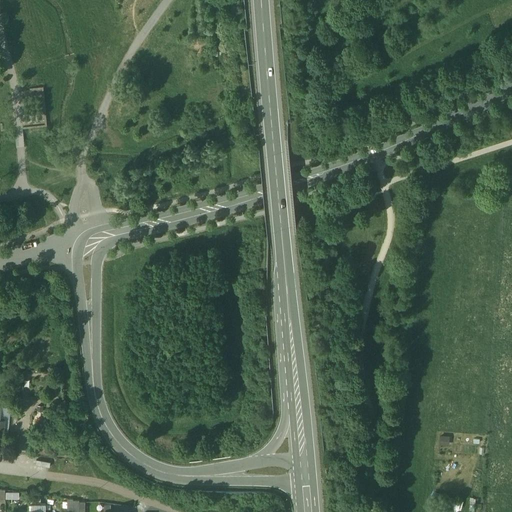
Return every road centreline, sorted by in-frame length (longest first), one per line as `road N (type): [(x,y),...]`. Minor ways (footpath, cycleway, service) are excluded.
road 1 (tertiary): [(511,88),(373,155),(93,241)]
road 2 (primary): [(260,0),(296,392)]
road 3 (secondary): [(93,241),(92,382),(108,426),(156,467),(210,474)]
road 4 (track): [(84,171),(127,58),(167,0)]
road 5 (residential): [(173,511),(95,483),(0,469)]
